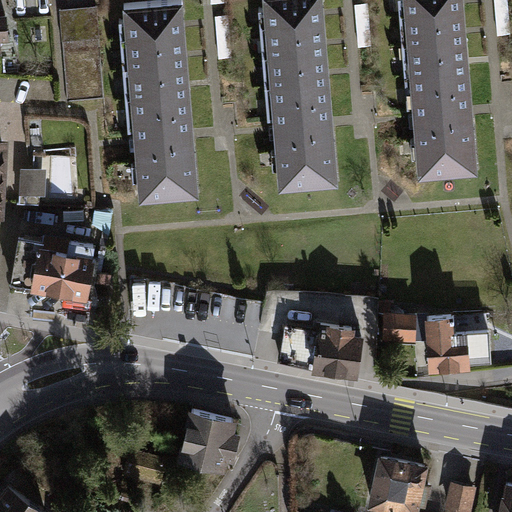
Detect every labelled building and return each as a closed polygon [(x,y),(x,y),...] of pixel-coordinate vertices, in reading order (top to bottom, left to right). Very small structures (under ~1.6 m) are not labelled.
[(320,0),(263,0),(278,185),(335,181),(320,0)] [(464,0),(406,0),(421,174),(478,169),(464,0)] [(179,1),(123,6),(142,194),(198,188),(179,1)] [(59,10),(66,103),(96,100),(89,8),(76,9),(59,10)] [(43,169),(17,168),(17,193),(43,193),(43,169)] [(59,247),(58,252),(26,248),(20,291),(80,300),(87,251),(59,247)] [(452,316),(423,318),(426,372),(469,369),(469,362),(491,361),(489,332),(453,334),(452,316)] [(278,361),(349,373),(357,330),(318,324),(317,331),(284,325),(278,361)] [(410,329),(380,329),(380,351),(410,350),(410,329)] [(236,420),(187,408),(174,463),(223,475),(236,420)] [(414,511),(423,467),(372,457),(362,506),(388,511),(414,511)] [(475,511),(480,488),(449,482),(444,507),(473,511),(475,511)] [(39,511),(0,484),(0,511),(39,511)] [(511,511),(511,486),(505,485),(498,511),(511,511)]
